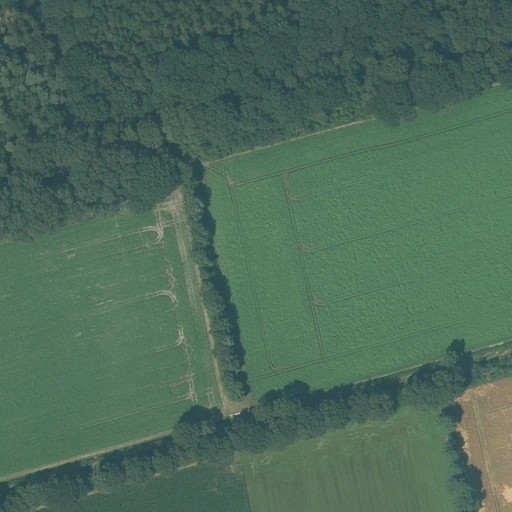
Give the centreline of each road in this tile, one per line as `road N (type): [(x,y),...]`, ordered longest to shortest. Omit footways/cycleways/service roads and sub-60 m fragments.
road 1 (track): [(0,491),(511,349)]
road 2 (track): [(381,84),(511,37)]
